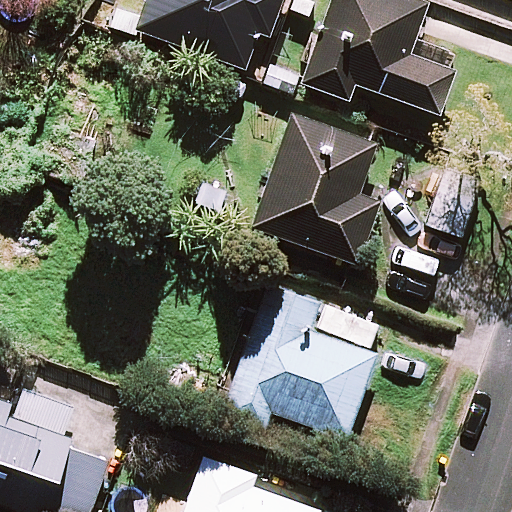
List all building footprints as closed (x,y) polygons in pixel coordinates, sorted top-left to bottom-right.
[(151,0),(141,33),(249,70),(262,32),(272,36),(284,0),(151,0)] [(431,6),(414,0),(336,0),(306,86),(354,103),(359,87),(434,114),(456,56),(417,42),(431,6)] [(380,146),(295,116),(256,230),(362,267),(383,205),(363,198),(380,146)] [(483,186),(447,175),(430,228),(466,239),(483,186)] [(323,306),(271,288),(225,416),(268,431),(274,413),(350,440),(380,358),(313,334),(323,306)] [(95,511),(112,464),(72,450),(75,443),(15,423),(20,408),(0,401),(0,504),(22,511),(95,511)] [(324,511),(326,509),(208,461),(187,511),(174,511),(161,507),(159,511),(324,511)]
